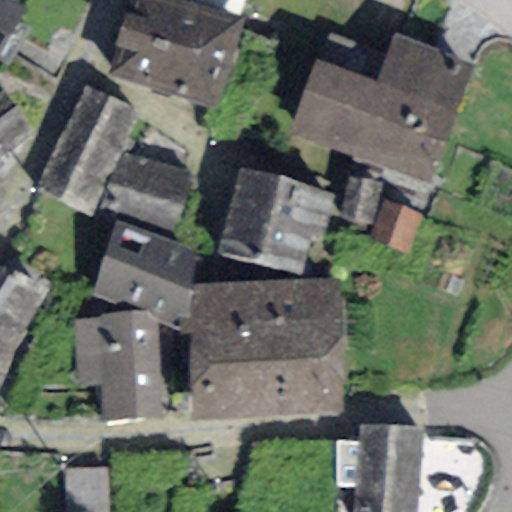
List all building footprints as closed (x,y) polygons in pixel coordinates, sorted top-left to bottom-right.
[(241,17),(188,0),(140,0),(118,68),(214,99),(241,17)] [(0,54),(24,17),(0,2),(0,54)] [(474,65),(394,35),(377,81),(380,82),(353,156),(429,184),(474,65)] [(377,81),(316,58),(289,132),(353,156),(380,82),(377,81)] [(139,114),(83,88),(35,189),(91,216),(94,210),(121,153),(139,114)] [(5,99),(0,102),(0,162),(32,143),(5,99)] [(94,210),(172,232),(190,172),(121,153),(94,210)] [(329,190),(243,171),(225,247),(300,264),(308,225),(320,228),(329,190)] [(199,252),(115,220),(90,296),(147,312),(157,319),(185,331),(193,285),(199,252)] [(45,289),(6,263),(0,270),(0,369),(13,339),(45,289)] [(191,421),(344,411),(337,279),(193,285),(185,331),(191,421)] [(99,318),(73,320),(75,387),(99,385),(100,421),(160,418),(157,319),(147,312),(99,315),(99,318)] [(410,511),(418,432),(365,427),(356,511),(410,511)] [(106,511),(104,471),(70,473),(71,511),(106,511)]
